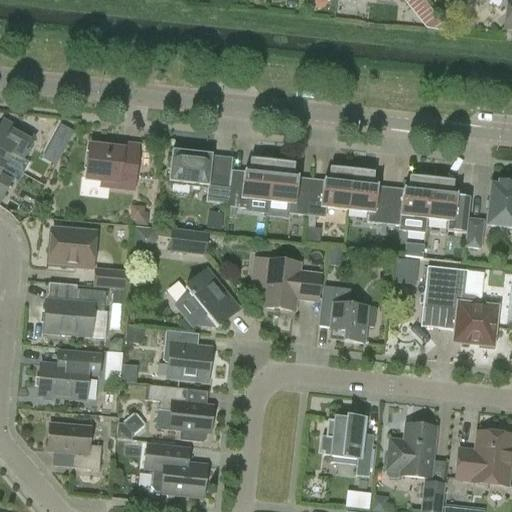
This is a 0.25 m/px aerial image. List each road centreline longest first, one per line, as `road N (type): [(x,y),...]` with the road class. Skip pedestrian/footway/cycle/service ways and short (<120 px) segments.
road 1 (tertiary): [(511,136),(0,79)]
road 2 (residential): [(511,398),(277,378),(257,398),(243,511)]
road 3 (residential): [(0,365),(9,264),(0,231)]
